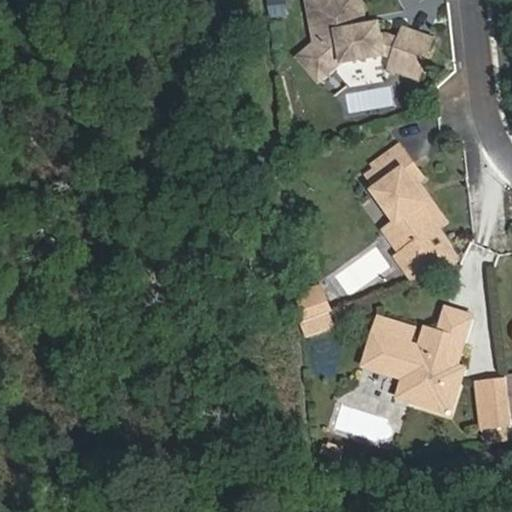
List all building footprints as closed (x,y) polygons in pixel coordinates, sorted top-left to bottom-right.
[(301,56),(317,76),(332,63),(385,52),(409,61),(405,72),(419,77),(432,39),(404,29),(400,40),(385,36),(382,36),(379,23),(358,27),(352,0),(308,0),(317,42),(301,56)] [(394,255),(414,281),(463,264),(434,225),(419,204),(422,201),(401,172),(409,165),(396,148),(371,166),(374,170),(365,177),(375,189),(372,191),(395,222),(383,231),(398,252),(394,255)] [(434,225),(443,218),(416,182),(420,180),(409,165),(401,172),(422,201),(419,204),(434,225)] [(327,281),(303,286),(307,318),(332,309),(327,281)] [(406,324),(374,316),(364,356),(411,368),(405,390),(441,398),(442,393),(451,395),(457,367),(445,364),(447,356),(451,357),(463,310),(444,305),(443,313),(439,312),(436,324),(426,321),(424,329),(421,328),(418,340),(403,337),(406,324)] [(307,318),(309,335),(338,325),(332,309),(307,318)] [(459,360),(451,357),(447,356),(445,364),(457,367),(459,360)] [(403,366),(397,388),(405,390),(411,368),(403,366)] [(508,380),(478,383),(483,428),(511,422),(511,417),(510,398),(508,380)] [(511,422),(483,428),(485,447),(511,442),(511,422)] [(341,464),(346,449),(325,442),(320,458),(341,464)]
